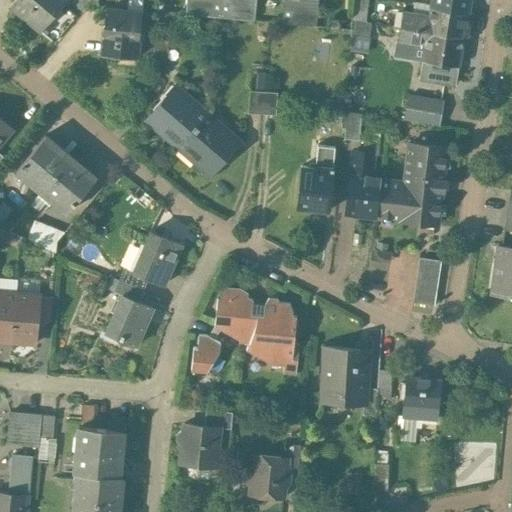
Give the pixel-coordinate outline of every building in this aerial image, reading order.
[(68,0),(15,0),(11,6),(42,32),(68,0)] [(98,0),(83,0),(83,7),(98,9),(98,0)] [(221,0),(188,0),(187,14),(220,18),(221,0)] [(221,0),(220,18),(252,21),(254,0),(221,0)] [(284,0),(282,23),(314,27),(316,0),(284,0)] [(369,0),(355,0),(354,20),(366,22),(369,0)] [(468,0),(432,0),(432,5),(467,10),(468,0)] [(432,5),(414,2),(412,14),(430,16),(432,5)] [(467,10),(432,5),(430,16),(412,14),(403,12),(400,27),(463,37),(467,10)] [(141,13),(105,10),(102,41),(103,42),(101,54),(136,57),(138,45),(141,13)] [(366,22),(354,20),(352,34),(370,37),(372,23),(366,22)] [(463,37),(400,27),(398,43),(414,46),(425,43),(423,60),(422,60),(419,78),(456,84),(463,37)] [(168,44),(154,42),(152,66),(166,67),(168,44)] [(206,114),(177,89),(151,119),(164,131),(169,125),(185,139),(206,114)] [(263,92),(250,91),(248,113),(262,114),(263,92)] [(277,93),(263,92),(262,114),(276,115),(277,93)] [(442,101),(408,95),(404,119),(438,125),(442,101)] [(344,104),(326,102),(324,121),(341,123),(342,112),(343,111),(344,104)] [(343,111),(342,112),(341,123),(341,128),(345,129),(344,139),(359,141),(361,114),(343,111)] [(236,140),(206,114),(185,139),(201,153),(197,159),(210,170),(236,140)] [(0,116),(0,140),(12,127),(0,116)] [(47,135),(18,169),(43,190),(72,156),(47,135)] [(380,140),(365,139),(363,153),(374,154),(374,155),(379,155),(380,140)] [(446,147),(409,143),(404,183),(380,180),(376,216),(400,219),(400,220),(438,224),(441,192),(444,192),(446,179),(443,179),(446,147)] [(335,146),(318,145),(316,168),(314,179),(301,178),(298,206),(328,209),(335,146)] [(363,153),(355,152),(347,212),(376,216),(380,180),(380,178),(371,177),(374,155),(374,154),(363,153)] [(96,177),(72,156),(43,190),(67,211),(96,177)] [(316,168),(303,166),(301,178),(314,179),(316,168)] [(4,200),(0,205),(0,224),(14,207),(4,200)] [(65,231),(23,213),(9,230),(56,251),(57,241),(65,231)] [(182,243),(153,231),(136,272),(135,272),(149,279),(164,285),(182,243)] [(511,247),(498,245),(498,247),(499,247),(493,292),(491,292),(491,293),(510,296),(510,297),(511,297),(511,247)] [(391,252),(371,249),(370,260),(389,262),(391,252)] [(441,261),(419,257),(413,302),(435,306),(441,261)] [(149,279),(135,272),(136,272),(126,268),(121,280),(145,290),(149,279)] [(145,290),(121,280),(116,291),(123,295),(124,294),(140,301),(145,290)] [(240,288),(226,287),(219,298),(217,298),(214,325),(247,345),(248,345),(257,320),(257,314),(251,314),(253,300),(247,297),(248,293),(240,288)] [(0,291),(0,340),(12,341),(16,293),(0,291)] [(40,295),(16,293),(12,341),(36,343),(40,295)] [(140,301),(124,294),(123,295),(107,332),(136,344),(152,307),(140,301)] [(278,298),(268,297),(264,304),(263,315),(257,314),(257,320),(248,345),(247,345),(246,349),(272,364),(283,365),(282,373),(296,374),(299,344),(293,343),(296,316),(294,316),(290,303),(279,302),(278,298)] [(208,335),(199,334),(198,347),(193,347),(191,369),(207,371),(219,350),(219,342),(208,335)] [(360,347),(325,345),(323,395),(343,396),(343,402),(364,403),(366,403),(367,387),(368,363),(359,363),(360,347)] [(391,370),(379,369),(378,388),(378,397),(390,398),(391,370)] [(439,379),(407,376),(404,415),(436,418),(439,379)] [(378,388),(367,387),(366,403),(364,403),(363,414),(377,415),(378,397),(378,388)] [(232,412),(206,409),(204,425),(219,427),(219,428),(230,429),(232,412)] [(41,415),(10,412),(7,444),(39,446),(40,438),(41,415)] [(94,414),(83,413),(82,426),(93,427),(94,414)] [(55,416),(41,415),(40,438),(53,439),(55,416)] [(204,425),(184,423),(183,431),(178,435),(177,440),(181,444),(180,463),(197,464),(202,470),(209,471),(215,466),(219,428),(219,427),(204,425)] [(124,432),(79,428),(75,472),(77,473),(120,477),(124,432)] [(300,445),(287,443),(286,457),(287,457),(286,468),(298,469),(300,445)] [(286,457),(254,454),(252,466),(246,471),(246,478),(250,484),(249,494),(283,497),(286,468),(287,457),(286,457)] [(9,493),(0,492),(0,511),(26,511),(32,456),(12,455),(9,493)] [(388,464),(374,463),(373,489),(387,490),(388,464)] [(120,477),(77,473),(73,511),(118,511),(122,477),(120,477)]
